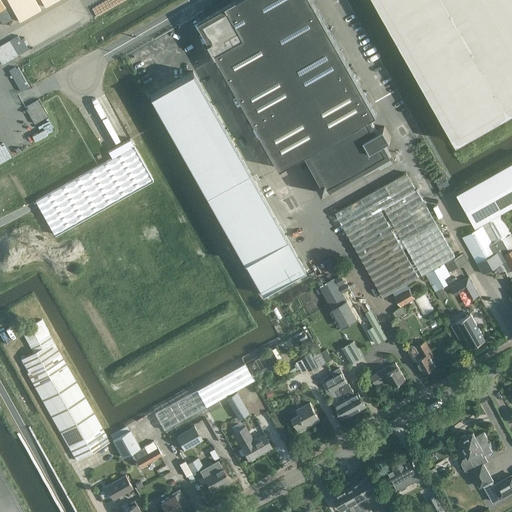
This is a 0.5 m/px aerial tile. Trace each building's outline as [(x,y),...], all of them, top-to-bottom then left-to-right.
[(331,189),(392,154),(385,141),(391,138),(385,126),(378,130),(373,120),(370,122),(368,119),(377,114),(312,0),(234,0),(226,5),(227,6),(198,21),(210,42),(209,43),(216,56),(217,55),(281,168),(309,152),(311,155),(308,157),(323,183),(319,185),(323,193),(331,189)] [(511,0),(376,0),(457,143),(511,111),(511,0)] [(193,71),(150,95),(263,295),(306,271),(193,71)] [(153,179),(134,145),(112,158),(110,159),(36,200),(39,207),(55,234),(153,179)] [(482,223),(499,213),(511,205),(511,161),(457,193),(476,226),(482,223)] [(406,172),(336,212),(383,296),(393,291),(406,283),(419,276),(381,209),(416,189),(406,172)] [(381,209),(419,276),(455,256),(417,188),(416,189),(381,209)] [(502,238),(511,233),(499,213),(482,223),(483,225),(476,228),(462,236),(469,248),(477,263),(494,253),(489,244),(501,237),(502,238)] [(477,263),(483,273),(506,260),(511,270),(511,277),(511,278),(511,234),(511,233),(502,238),(501,237),(489,244),(494,253),(477,263)] [(467,261),(463,253),(446,263),(451,271),(467,261)] [(433,285),(450,275),(444,264),(426,274),(433,285)] [(450,284),(456,294),(466,289),(472,298),(481,293),(470,274),(450,284)] [(319,286),(323,293),(342,326),(357,317),(343,293),(350,289),(346,282),(343,283),(338,275),(319,286)] [(395,295),(409,287),(406,283),(393,291),(395,295)] [(409,287),(395,295),(401,305),(415,298),(409,287)] [(442,287),(435,291),(441,300),(448,296),(442,287)] [(393,312),(396,317),(405,311),(403,306),(393,312)] [(368,329),(376,343),(387,336),(375,316),(370,319),(366,312),(374,326),(368,329)] [(471,313),(451,324),(460,339),(466,337),(471,347),(485,339),(471,313)] [(110,441),(61,354),(41,320),(29,326),(36,340),(29,344),(33,352),(21,359),(29,372),(25,374),(75,461),(110,441)] [(351,362),(362,356),(354,341),(342,348),(351,362)] [(414,361),(416,360),(424,373),(437,366),(431,357),(434,355),(425,341),(415,347),(415,346),(414,345),(413,345),(412,344),(411,345),(410,345),(409,345),(408,346),(408,347),(408,348),(408,349),(408,350),(414,361)] [(327,348),(320,352),(326,362),(333,359),(327,348)] [(311,358),(316,366),(317,368),(326,362),(320,352),(311,358)] [(311,358),(309,353),(302,357),(309,370),(316,366),(311,358)] [(388,375),(388,376),(393,385),(405,378),(398,365),(395,361),(370,375),(374,382),(388,375)] [(155,413),(164,430),(254,379),(244,363),(155,413)] [(333,376),(354,412),(366,405),(358,391),(354,393),(342,371),(333,376)] [(341,401),(335,404),(343,419),(354,412),(333,376),(326,380),(331,391),(335,389),(341,401)] [(271,389),(265,392),(267,398),(273,395),(271,389)] [(238,418),(249,412),(237,391),(226,397),(238,418)] [(298,413),(291,417),(299,431),(320,419),(310,401),(296,409),(298,413)] [(239,428),(233,432),(249,460),(272,447),(264,432),(253,438),(245,424),(244,425),(242,421),(237,424),(239,428)] [(194,426),(176,435),(185,450),(202,440),(194,426)] [(140,447),(130,429),(113,439),(123,457),(140,447)] [(484,432),(476,436),(474,431),(467,435),(466,434),(465,434),(460,436),(460,438),(460,439),(459,439),(464,448),(463,449),(467,456),(463,458),(462,462),(466,469),(470,470),(471,469),(480,486),(484,484),(494,501),(511,490),(511,474),(494,485),(491,479),(493,479),(483,462),(486,461),(483,455),(492,450),(489,445),(491,444),(484,432)] [(141,467),(162,454),(154,441),(132,453),(141,467)] [(198,457),(186,464),(192,473),(204,466),(198,457)] [(410,457),(394,466),(387,470),(391,476),(387,478),(391,486),(409,476),(412,481),(421,476),(410,457)] [(207,483),(212,491),(230,481),(218,461),(201,471),(204,476),(198,479),(202,486),(207,483)] [(113,500),(133,488),(126,474),(105,485),(113,500)] [(368,477),(359,482),(372,505),(376,503),(371,493),(376,490),(368,477)] [(140,480),(135,483),(138,489),(144,486),(140,480)] [(359,482),(350,486),(363,510),(372,505),(359,482)] [(350,486),(341,491),(352,511),(360,511),(363,510),(350,486)] [(179,492),(161,502),(166,511),(174,511),(188,504),(179,488),(177,490),(179,492)] [(352,511),(341,491),(332,496),(340,510),(345,507),(347,511),(352,511)] [(445,511),(436,495),(427,500),(433,511),(445,511)] [(124,509),(123,510),(123,511),(141,511),(134,499),(128,504),(126,502),(121,505),(124,509)] [(151,501),(146,504),(150,510),(155,507),(151,501)]
